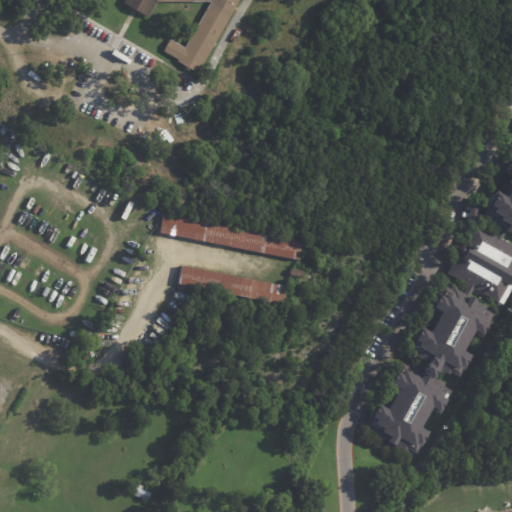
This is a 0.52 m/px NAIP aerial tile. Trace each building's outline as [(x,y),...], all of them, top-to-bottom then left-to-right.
[(237,0),(195,74),(173,62),(174,60),(161,53),(168,41),(182,49),(208,3),(153,3),(145,19),(120,5),(122,0),(67,0),(67,1),(65,0),(237,0)] [(511,233),(509,232),(508,234),(506,232),(502,239),(511,245),(511,290),(503,305),(476,289),(469,299),(483,308),(482,310),(492,316),(479,337),(471,332),(460,350),(470,356),(455,381),(435,368),(429,377),(442,385),(441,388),(450,393),(446,399),(447,401),(439,415),(429,409),(417,428),(428,434),(415,455),(406,449),(404,452),(393,445),(391,448),(385,444),(386,442),(374,435),(375,432),(366,427),(370,420),(369,419),(376,407),(383,411),(395,391),(387,386),(394,374),(398,377),(401,372),(406,375),(411,367),(418,372),(424,362),(415,357),(416,355),(408,350),(412,343),(411,342),(419,330),(426,334),(438,314),(430,309),(437,297),(441,299),(444,295),(448,298),(453,289),(464,296),(470,286),(449,274),(460,255),(458,254),(460,251),(456,249),(458,246),(462,248),(475,226),(496,239),(502,229),(491,222),(492,219),(482,213),(494,194),(501,199),(511,180),(511,178),(504,174),(511,160),(511,233)] [(467,205),(477,206),(475,223),(464,222),(466,205),(467,205)] [(295,260),(160,234),(163,216),(300,243),(297,261),(295,260)] [(285,289),(281,307),(176,286),(180,267),(285,288),(285,289)] [(134,488),(147,494),(144,501),(130,495),(134,488)]
